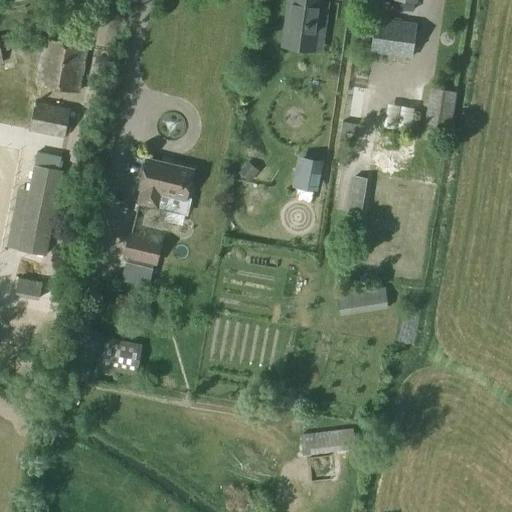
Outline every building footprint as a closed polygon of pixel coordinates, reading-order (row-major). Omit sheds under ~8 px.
[(313,44),(319,0),(290,0),(285,40),(313,44)] [(418,2),(418,0),(395,0),(394,11),(411,13),(413,1),(418,2)] [(370,53),(412,59),(416,24),(374,18),(370,53)] [(0,64),(3,64),(1,52),(9,50),(6,37),(0,38),(0,64)] [(44,40),(35,85),(78,93),(86,48),(44,40)] [(422,131),(451,135),(457,95),(428,91),(422,131)] [(28,131),(64,138),(69,110),(34,103),(28,131)] [(17,189),(5,247),(18,250),(16,258),(39,263),(41,255),(46,257),(63,172),(58,171),(60,158),(37,153),(35,165),(32,165),(28,190),(17,189)] [(192,171),(147,160),(140,189),(142,190),(139,204),(157,208),(186,215),(190,198),(186,197),(191,194),(193,188),(189,183),(192,171)] [(258,172),(248,163),(239,173),(249,182),(258,172)] [(162,242),(133,235),(130,234),(124,258),(126,258),(120,281),(148,287),(153,265),(156,265),(162,242)] [(13,295),(37,300),(41,283),(16,278),(13,295)] [(339,317),(388,310),(384,287),(376,289),(375,285),(336,292),(339,317)] [(116,304),(129,307),(131,297),(118,294),(116,304)] [(142,345),(103,337),(97,360),(95,368),(97,369),(95,381),(111,383),(113,371),(136,375),(137,367),(142,345)]
